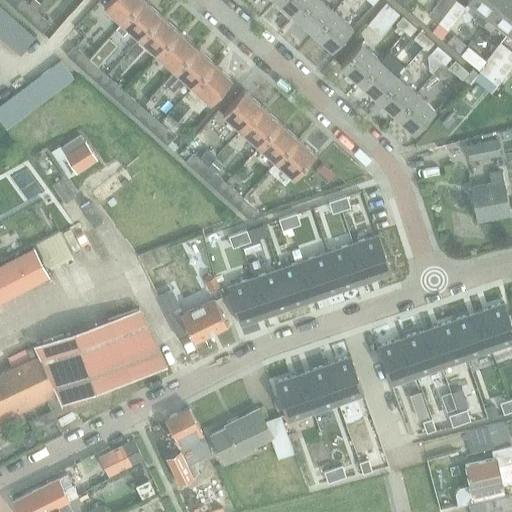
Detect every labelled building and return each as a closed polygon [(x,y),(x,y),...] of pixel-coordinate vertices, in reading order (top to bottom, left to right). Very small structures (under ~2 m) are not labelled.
[(26,18),(34,10),(23,0),(11,0),(9,3),(26,18)] [(34,10),(26,18),(42,32),(50,23),(41,15),(48,7),(49,8),(56,0),(43,0),(35,10),(34,10)] [(116,29),(142,0),(108,0),(104,6),(121,22),(116,29)] [(139,38),(160,15),(143,0),(142,0),(116,29),(123,35),(128,28),(139,38)] [(275,0),(294,16),(308,0),(275,0)] [(312,33),(332,10),(321,0),(308,0),(294,16),(312,33)] [(438,22),(454,0),(439,0),(428,15),(438,22)] [(455,0),(454,0),(438,22),(447,30),(465,7),(455,0)] [(468,0),(467,1),(480,11),(474,19),(482,25),(488,17),(501,0),(468,0)] [(511,0),(501,0),(488,17),(482,25),(490,31),(496,23),(509,33),(511,28),(511,0)] [(367,23),(380,34),(398,13),(385,2),(367,23)] [(0,20),(8,12),(0,4),(0,20)] [(332,10),(312,33),(331,50),(351,27),(332,10)] [(0,34),(2,37),(17,20),(8,12),(0,20),(0,34)] [(157,54),(178,31),(160,15),(139,38),(157,54)] [(395,23),(409,35),(415,28),(401,16),(395,23)] [(11,45),(27,28),(17,20),(2,37),(11,45)] [(27,28),(11,45),(21,54),(36,37),(27,28)] [(412,37),(427,49),(433,42),(419,30),(412,37)] [(174,70),(195,47),(178,31),(157,54),(174,70)] [(483,64),(479,69),(488,77),(493,71),(509,50),(500,42),(483,64)] [(359,82),(379,60),(360,43),(340,65),(359,82)] [(81,68),(95,52),(89,58),(73,45),(65,54),(81,68)] [(430,52),(444,64),(450,57),(436,45),(430,52)] [(192,86),(213,63),(195,47),(174,70),(175,70),(164,82),(173,90),(183,78),(192,86)] [(493,71),(488,77),(497,84),(502,79),(511,65),(511,51),(509,50),(493,71)] [(98,84),(106,75),(96,65),(102,58),(95,52),(81,68),(98,84)] [(50,67),(64,85),(73,77),(60,60),(50,67)] [(397,76),(396,76),(379,60),(359,82),(377,99),(397,76)] [(447,67),(461,79),(467,72),(453,60),(447,67)] [(213,63),(192,86),(210,102),(231,79),(213,63)] [(54,92),(64,85),(50,67),(41,75),(54,92)] [(395,115),(415,93),(404,83),(410,76),(402,69),(396,76),(397,76),(377,99),(395,115)] [(44,100),(54,92),(41,75),(31,82),(44,100)] [(116,99),(124,90),(106,75),(98,84),(116,99)] [(133,115),(149,98),(144,100),(138,102),(132,97),(136,92),(134,91),(142,82),(137,78),(124,91),(124,90),(116,99),(133,115)] [(35,107),(44,100),(31,82),(22,89),(35,107)] [(26,114),(35,107),(22,89),(12,97),(26,114)] [(241,129),(262,106),(243,90),(222,113),(241,129)] [(415,93),(395,115),(413,132),(434,110),(415,93)] [(16,122),(26,114),(12,97),(2,104),(16,122)] [(151,131),(159,122),(145,109),(153,101),(150,98),(149,98),(133,115),(151,131)] [(0,121),(6,129),(16,122),(2,104),(0,106),(0,121)] [(258,145),(279,122),(262,106),(241,129),(258,145)] [(159,122),(151,131),(166,145),(175,136),(159,122)] [(276,161),(297,138),(279,122),(258,145),(276,161)] [(68,176),(95,158),(79,134),(60,147),(58,145),(51,150),(68,176)] [(297,138),(276,161),(294,178),(315,155),(297,138)] [(465,144),(469,161),(500,155),(496,138),(465,144)] [(199,175),(208,165),(193,151),(184,161),(199,175)] [(431,169),(448,168),(448,154),(431,155),(431,169)] [(217,191),(225,181),(208,165),(199,175),(217,191)] [(470,186),(477,221),(508,214),(499,171),(488,173),(490,182),(470,186)] [(51,184),(64,203),(75,195),(62,176),(51,184)] [(234,207),(243,197),(225,181),(217,191),(234,207)] [(243,197),(234,207),(249,220),(257,211),(249,204),(261,190),(255,184),(243,198),(243,197)] [(36,242),(50,269),(72,256),(58,230),(36,242)] [(378,233),(352,242),(365,281),(391,272),(378,233)] [(242,262),(264,257),(260,241),(238,246),(242,262)] [(352,242),(327,251),(340,289),(365,281),(352,242)] [(0,264),(0,301),(48,275),(32,247),(0,264)] [(327,251),(302,259),(315,298),(340,289),(327,251)] [(302,259),(277,268),(290,306),(315,298),(302,259)] [(277,268),(252,276),(265,315),(290,306),(277,268)] [(252,276),(226,285),(240,324),(265,315),(252,276)] [(189,332),(194,341),(226,324),(212,298),(170,321),(178,338),(189,332)] [(511,325),(503,301),(477,310),(491,349),(511,341),(511,325)] [(0,419),(56,393),(60,402),(165,365),(138,307),(33,344),(38,355),(0,373),(0,419)] [(477,310),(453,319),(466,357),(491,349),(477,310)] [(453,319),(428,328),(441,366),(466,357),(453,319)] [(428,328),(403,336),(416,375),(441,366),(428,328)] [(403,336),(377,345),(390,384),(416,375),(403,336)] [(350,355),(324,364),(338,402),(363,393),(350,355)] [(324,364),(299,372),(313,411),(338,402),(324,364)] [(299,372),(274,381),(287,420),(313,411),(299,372)] [(484,379),(476,380),(479,401),(488,400),(484,379)] [(188,406),(164,418),(180,450),(167,457),(179,482),(194,475),(187,462),(210,451),(188,406)] [(279,414),(264,421),(258,408),(239,417),(240,419),(211,433),(224,460),(255,445),(254,443),(272,435),(280,459),(293,453),(279,414)] [(511,442),(507,419),(484,424),(492,456),(464,463),(468,483),(457,486),(454,492),(457,504),(468,501),(481,499),(494,495),(504,493),(501,482),(511,479),(511,442)] [(122,445),(131,463),(143,458),(133,439),(122,445)] [(122,445),(111,450),(115,459),(105,464),(109,474),(131,463),(122,445)] [(41,485),(12,500),(17,511),(41,511),(66,499),(77,493),(72,484),(64,488),(57,477),(42,485),(41,485)] [(494,495),(497,508),(511,505),(508,492),(504,493),(494,495)] [(483,511),(497,508),(494,495),(481,499),(483,511)] [(66,499),(41,511),(72,511),(66,499)] [(470,511),(479,511),(483,511),(481,499),(468,501),(470,511)]
